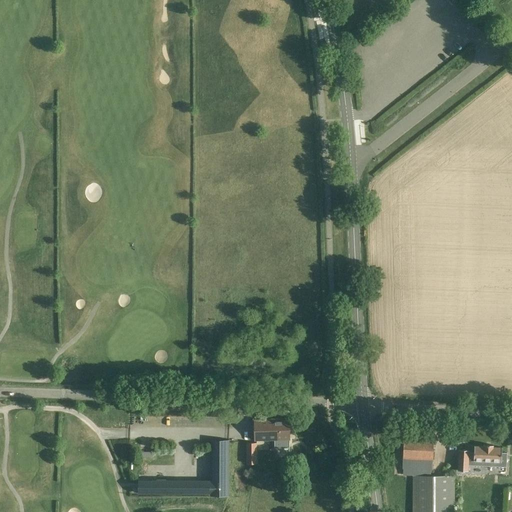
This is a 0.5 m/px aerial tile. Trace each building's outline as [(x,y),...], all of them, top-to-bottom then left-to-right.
[(290,419),(255,419),(255,441),(290,440),(290,419)] [(454,511),(455,476),(431,475),(431,470),(432,470),(433,441),(403,440),(403,476),(413,476),(412,511),(454,511)] [(226,441),(208,441),(208,478),(136,478),(136,492),(207,492),(207,494),(226,494),(226,441)] [(246,444),(247,463),(257,463),(256,443),(246,444)] [(500,453),(501,448),(491,448),(492,446),(482,445),(482,447),(473,447),(472,453),(467,453),(467,451),(458,450),(457,471),(466,472),(467,466),(504,467),(505,454),(500,453)]
